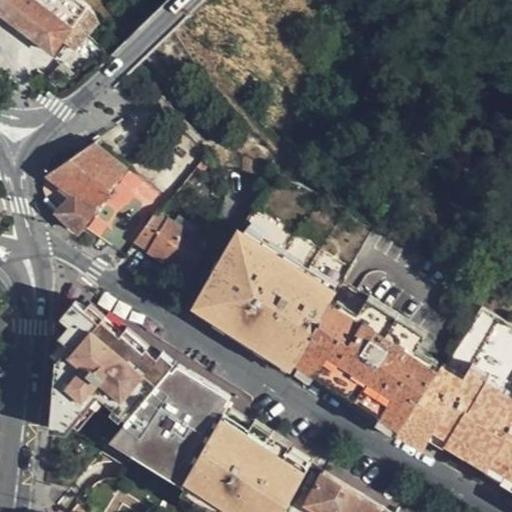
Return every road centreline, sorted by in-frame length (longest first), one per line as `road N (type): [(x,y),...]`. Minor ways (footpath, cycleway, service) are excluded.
road 1 (tertiary): [(489,511),(27,229)]
road 2 (secondary): [(13,511),(32,300)]
road 3 (secondary): [(65,113),(181,0)]
road 4 (unknown): [(245,184),(247,212),(229,257),(187,327)]
